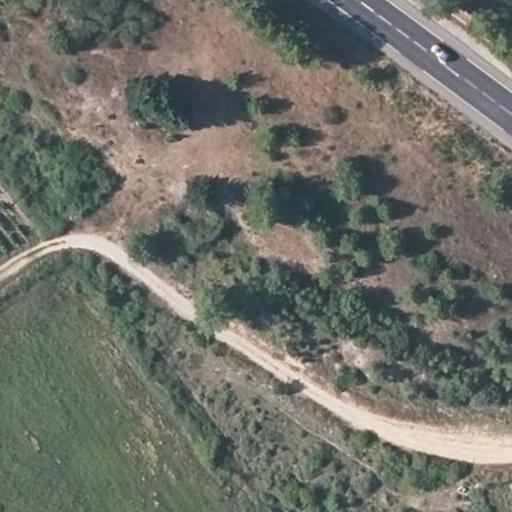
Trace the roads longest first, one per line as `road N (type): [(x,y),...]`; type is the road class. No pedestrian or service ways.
road 1 (track): [(511,453),(377,430),(285,382),(109,250),(69,240),(0,280)]
road 2 (primary): [(511,118),(354,0)]
